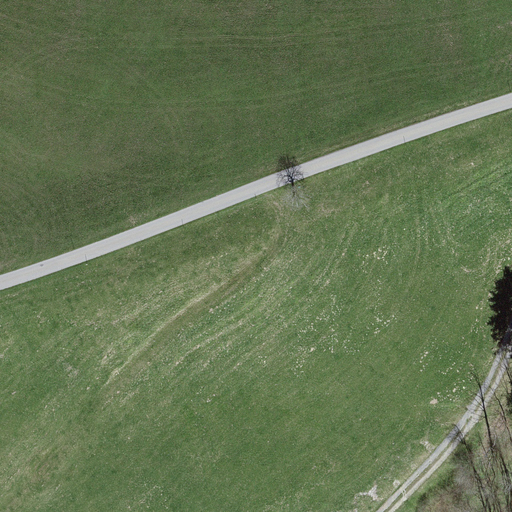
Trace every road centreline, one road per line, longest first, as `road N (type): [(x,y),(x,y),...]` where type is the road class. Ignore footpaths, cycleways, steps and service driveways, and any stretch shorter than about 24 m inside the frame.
road 1 (unclassified): [(0,283),(511,97)]
road 2 (track): [(511,329),(448,457),(385,511)]
